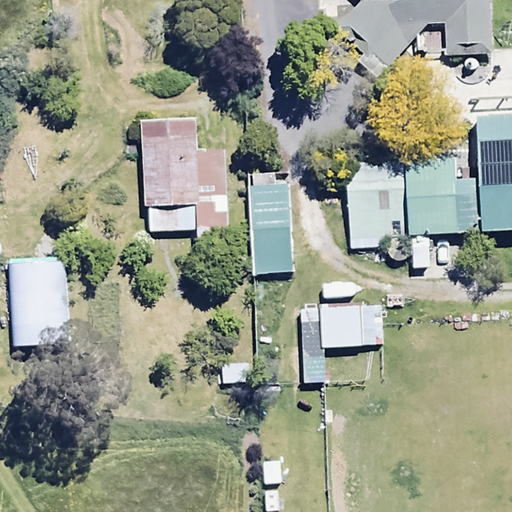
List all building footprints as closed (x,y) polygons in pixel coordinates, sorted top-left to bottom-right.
[(443,54),(443,56),(491,56),(489,0),(358,0),(359,1),(329,31),(376,79),(416,39),(416,53),(443,54)] [(511,115),(475,118),(482,231),(511,229),(511,115)] [(195,120),(141,121),(143,208),(148,207),(149,233),(196,232),(196,239),(227,238),(225,152),(195,152),(195,120)] [(454,158),(406,159),(408,235),(476,233),(474,179),(455,180),(454,158)] [(402,162),(345,164),(347,252),(384,252),(384,240),(402,240),(402,162)] [(290,186),(250,186),(250,232),(290,232),(290,186)] [(66,346),(64,264),(8,265),(10,347),(66,346)] [(319,310),(300,312),(304,384),(322,383),(320,353),(382,350),(379,304),(319,308),(319,310)]
